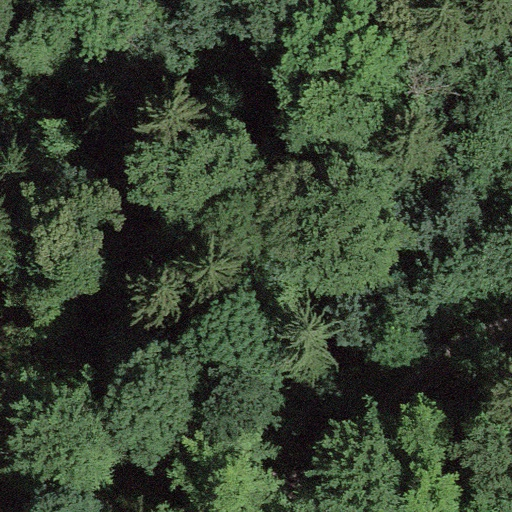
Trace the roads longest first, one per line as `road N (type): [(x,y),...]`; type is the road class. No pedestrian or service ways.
road 1 (track): [(349,511),(134,446),(0,389)]
road 2 (track): [(511,324),(443,352),(377,429),(349,507)]
